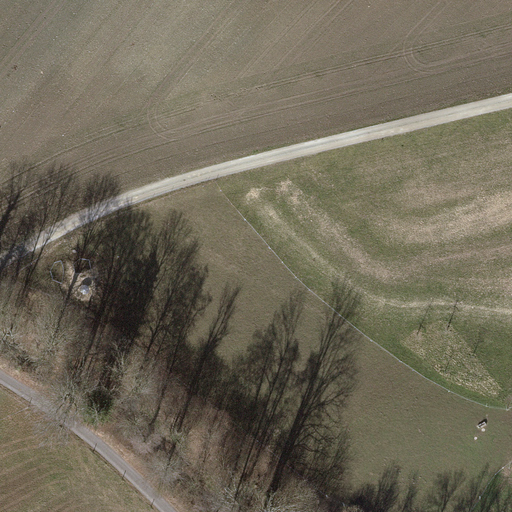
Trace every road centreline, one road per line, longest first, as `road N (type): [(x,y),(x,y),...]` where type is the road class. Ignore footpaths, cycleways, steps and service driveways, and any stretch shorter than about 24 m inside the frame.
road 1 (track): [(0,263),(96,213),(182,181),(511,101)]
road 2 (track): [(0,366),(107,447),(172,511)]
